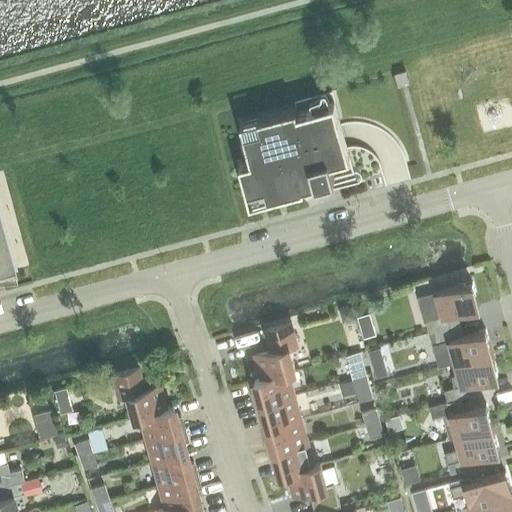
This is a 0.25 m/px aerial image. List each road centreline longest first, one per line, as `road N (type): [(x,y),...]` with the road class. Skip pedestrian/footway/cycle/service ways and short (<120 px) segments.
road 1 (unclassified): [(171,276),(493,188)]
road 2 (residential): [(250,511),(171,276)]
road 3 (unclassified): [(0,322),(171,276)]
